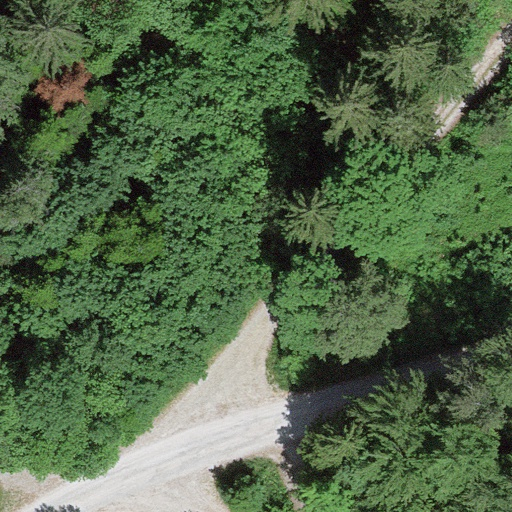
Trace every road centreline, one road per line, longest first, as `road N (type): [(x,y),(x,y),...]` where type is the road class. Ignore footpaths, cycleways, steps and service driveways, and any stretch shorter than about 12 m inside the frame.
road 1 (track): [(237,445),(236,355),(271,305),(511,38)]
road 2 (track): [(287,427),(64,511)]
road 3 (track): [(511,355),(287,427)]
